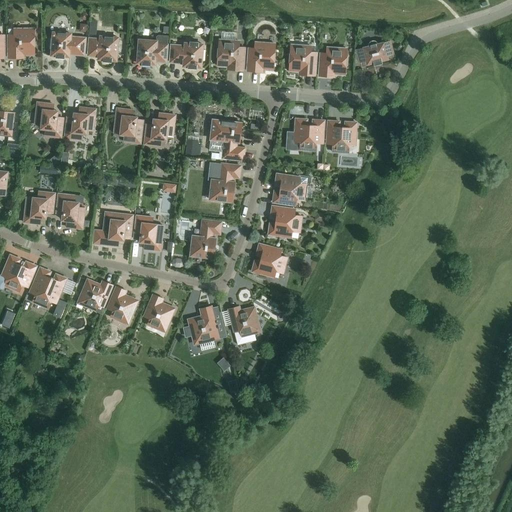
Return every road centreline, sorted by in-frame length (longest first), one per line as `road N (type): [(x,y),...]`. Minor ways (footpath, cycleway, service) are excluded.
road 1 (residential): [(0,235),(225,291),(275,96)]
road 2 (residential): [(511,6),(417,43),(382,102),(275,96)]
road 3 (residential): [(275,96),(0,82)]
